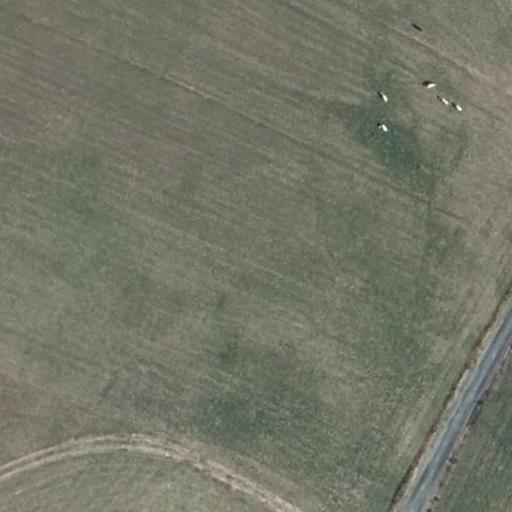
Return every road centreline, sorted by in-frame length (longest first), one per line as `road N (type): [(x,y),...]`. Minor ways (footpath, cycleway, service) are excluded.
road 1 (track): [(298,511),(282,496),(169,440),(82,442),(0,471)]
road 2 (unclassified): [(407,511),(511,328)]
